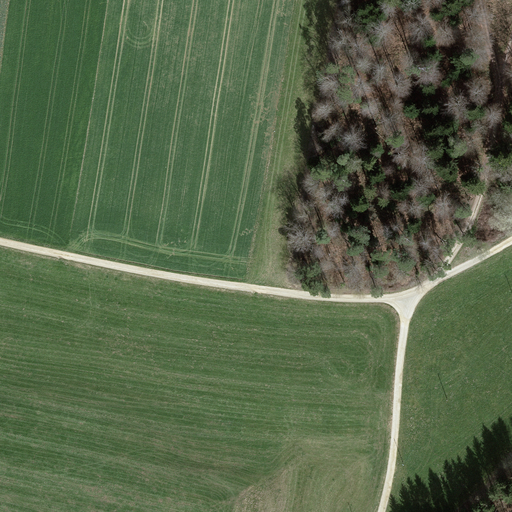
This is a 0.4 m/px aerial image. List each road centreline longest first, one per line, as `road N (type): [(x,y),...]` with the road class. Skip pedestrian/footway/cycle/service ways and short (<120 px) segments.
road 1 (track): [(0,244),(217,286),(391,302),(511,241)]
road 2 (track): [(511,47),(479,198),(433,284)]
road 3 (track): [(405,300),(381,511)]
